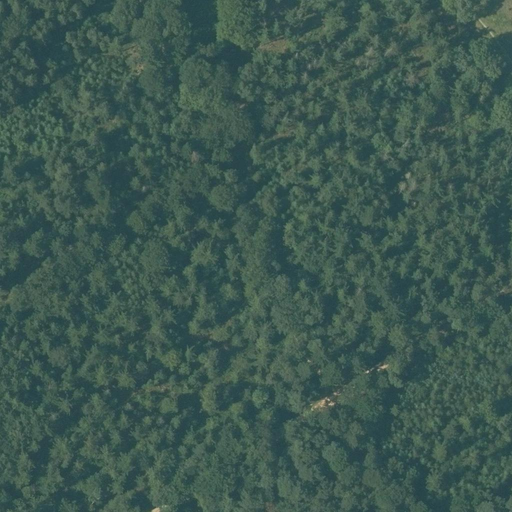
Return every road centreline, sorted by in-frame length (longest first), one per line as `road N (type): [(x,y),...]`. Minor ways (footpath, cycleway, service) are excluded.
road 1 (track): [(0,309),(219,175),(246,228),(503,51)]
road 2 (track): [(136,0),(323,401)]
road 3 (track): [(325,405),(511,283)]
road 4 (track): [(160,511),(325,405)]
